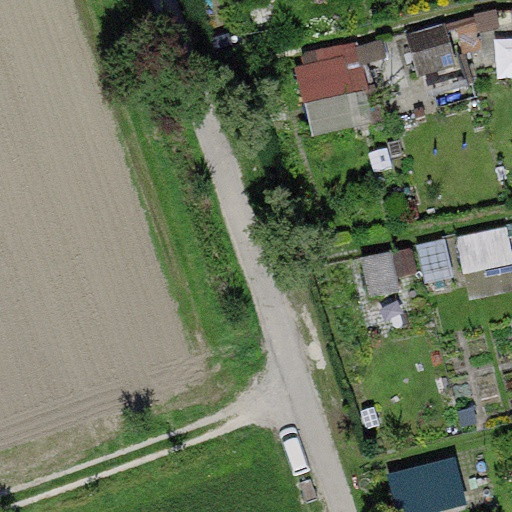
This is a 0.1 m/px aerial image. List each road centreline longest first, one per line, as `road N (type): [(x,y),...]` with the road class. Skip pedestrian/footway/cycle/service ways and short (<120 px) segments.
road 1 (track): [(343,511),(165,0)]
road 2 (track): [(0,500),(303,395)]
